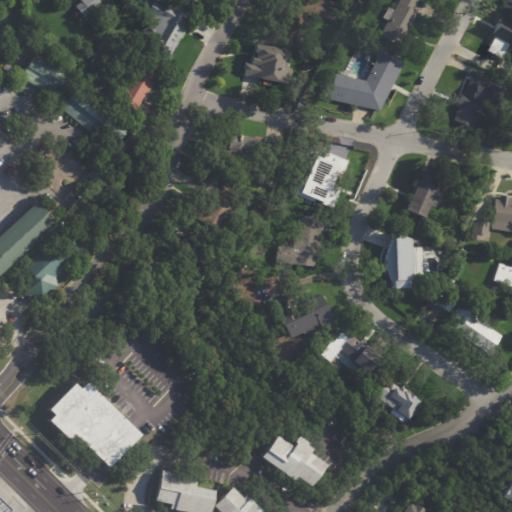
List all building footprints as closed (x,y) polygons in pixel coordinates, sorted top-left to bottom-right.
[(99,3),(96,0),(77,0),(72,5),(82,17),(99,3)] [(288,0),(318,0),(335,4),(332,18),(304,11),(301,22),(306,23),(301,42),(272,35),(276,19),(284,21),(288,0)] [(402,0),(411,5),(414,6),(411,10),(416,13),(399,44),(380,33),(386,20),(381,17),(387,7),(392,10),(397,0),(402,0)] [(511,0),(511,10),(503,5),(505,0),(511,0)] [(190,19),(172,47),(153,35),(172,6),(191,18),(190,19)] [(493,67),(479,59),(501,21),(511,27),(511,46),(507,44),(493,67)] [(287,55),(285,60),(292,61),(287,85),(259,79),(256,98),(241,95),(244,76),(240,75),(243,61),(245,61),(246,56),(248,57),(249,54),(247,53),(250,44),(287,52),(287,55)] [(402,61),(377,110),(321,99),(324,84),(331,86),(333,73),(363,80),(379,49),(402,61)] [(32,53),(67,72),(55,94),(20,75),(32,53)] [(147,98),(139,110),(114,94),(122,82),(128,86),(142,64),(169,81),(163,90),(155,85),(147,98)] [(479,108),(469,133),(449,125),(457,107),(453,106),(459,90),(467,93),(471,84),(482,88),(484,83),(496,88),(486,111),(479,108)] [(104,111),(132,133),(117,152),(64,110),(79,91),(91,101),(89,103),(102,113),(104,111)] [(266,140),(270,140),(269,143),(275,144),(273,155),(268,154),(267,158),(232,153),(230,165),(216,163),(218,150),(228,152),(228,150),(225,149),(228,134),(266,140)] [(344,157),(327,194),(332,197),(325,212),(288,195),(295,180),(304,184),(318,153),(325,156),(328,150),(344,157)] [(89,176),(102,162),(114,173),(102,187),(89,176)] [(409,199),(414,187),(412,186),(418,171),(438,180),(421,219),(403,211),(409,199)] [(218,188),(239,202),(217,235),(187,215),(195,203),(204,209),(210,200),(201,194),(208,183),(217,189),(218,188)] [(494,199),(511,201),(511,228),(508,228),(508,230),(493,228),(494,222),(491,221),(494,199)] [(0,237),(37,204),(55,225),(0,274),(0,237)] [(315,221),(309,266),(293,264),(294,251),(289,251),(291,237),(296,237),(298,217),(315,220),(315,221)] [(90,251),(59,279),(61,287),(46,301),(28,294),(34,277),(25,267),(69,228),(90,251)] [(191,281),(177,240),(192,235),(205,277),(191,281)] [(420,254),(420,271),(404,271),(405,285),(401,285),(401,290),(386,290),(385,269),(383,269),(383,254),(403,253),(403,250),(420,250),(420,254)] [(511,268),(511,288),(492,281),(498,264),(511,268)] [(210,289),(218,280),(223,284),(215,293),(210,289)] [(439,309),(435,305),(445,291),(457,300),(447,314),(439,309)] [(327,319),(315,324),(316,327),(300,333),(299,331),(283,337),(269,302),(285,295),(290,307),(318,296),(327,319)] [(469,305),(479,311),(475,317),(477,319),(482,313),(489,318),(485,324),(500,335),(487,354),(444,323),(461,299),(469,305)] [(369,353),(377,360),(363,377),(348,364),(349,362),(336,351),(324,365),(315,358),(328,343),(329,344),(338,334),(345,341),(348,337),(356,344),(354,346),(359,350),(362,347),(369,353)] [(418,404),(407,419),(408,420),(403,427),(386,415),(389,411),(384,407),(383,409),(381,407),(382,406),(372,398),(385,380),(418,404)] [(123,425),(134,435),(101,469),(68,436),(63,441),(43,421),(48,415),(43,410),(68,383),(73,389),(79,382),(123,425)] [(295,436),(304,443),(302,445),(307,449),(305,453),(322,466),(306,486),(294,477),(292,480),(283,473),(282,474),(258,455),(274,435),(289,446),(291,443),(290,442),(295,436)] [(250,452),(245,460),(241,457),(246,450),(250,452)] [(162,472),(166,473),(165,478),(191,483),(189,488),(210,492),(205,511),(174,511),(170,511),(170,510),(166,509),(167,505),(151,501),(157,471),(162,472)] [(511,509),(500,502),(511,481),(511,509)] [(216,511),(210,506),(229,487),(240,498),(243,495),(260,511),(216,511)] [(0,511),(8,511),(10,509),(0,499),(0,511)] [(422,511),(423,511),(408,501),(401,511),(422,511)]
